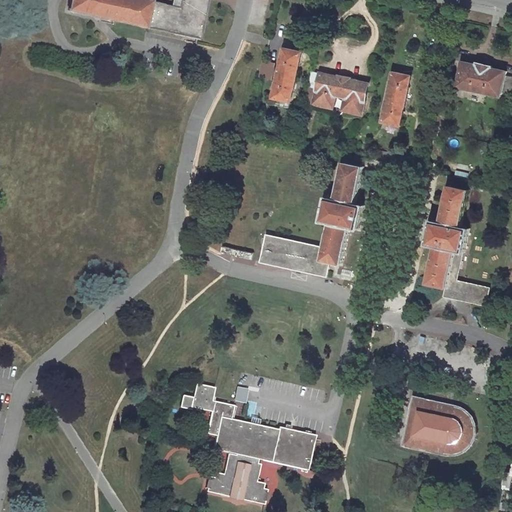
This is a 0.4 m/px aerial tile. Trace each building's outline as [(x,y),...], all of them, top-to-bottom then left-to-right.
[(113,20),(200,39),(208,0),(179,0),(178,7),(147,0),(70,0),(68,10),(113,20)] [(285,48),(274,97),(273,104),(289,108),(291,101),(296,78),(302,52),(285,48)] [(276,63),(264,61),(261,77),(272,79),(276,63)] [(477,64),(463,61),(457,86),(501,96),(502,91),(511,93),(511,88),(511,77),(505,77),(507,71),(492,68),(492,66),(478,63),(477,64)] [(411,76),(394,72),(383,121),(400,125),(411,76)] [(309,87),(305,102),(333,108),(336,95),(345,97),(342,110),(362,114),(369,83),(351,79),(351,78),(339,75),(338,76),(320,73),(317,88),(309,87)] [(404,157),(375,150),(373,160),(402,166),(404,157)] [(345,162),(356,165),(358,156),(347,154),(345,162)] [(322,260),(331,262),(339,264),(343,265),(349,235),(351,228),(359,230),(361,222),(365,223),(368,214),(363,213),(365,205),(356,203),(364,166),(356,165),(345,162),(337,198),(336,201),(327,199),(322,221),(330,223),(330,225),(325,247),(322,260)] [(467,174),(456,171),(455,178),(466,180),(467,174)] [(432,220),(427,245),(436,247),(435,251),(428,283),(447,288),(445,297),(467,302),(486,306),(489,288),(457,281),(460,269),(458,268),(459,263),(461,264),(463,253),(464,253),(470,229),(461,227),(469,190),(450,186),(443,216),(441,222),(432,220)] [(322,260),(325,247),(266,234),(260,263),(327,277),(330,266),(331,262),(322,260)] [(254,254),(222,247),(221,253),(253,260),(254,254)] [(278,430),(230,419),(233,406),(210,401),(212,396),(213,388),(195,384),(192,398),(182,396),(179,408),(190,410),(191,407),(211,412),(206,434),(216,436),(214,444),(237,449),(235,455),(227,453),(222,474),(215,473),(214,478),(209,477),(206,492),(264,505),(267,489),(262,488),(264,483),(256,482),(260,464),(256,464),(257,459),(259,454),(308,465),(314,436),(289,430),(290,426),(285,425),(284,429),(278,428),(278,430)] [(246,390),(237,388),(234,401),(244,403),(246,390)] [(453,405),(414,397),(404,444),(448,454),(453,454),(458,453),(463,451),(467,448),(471,444),(473,440),(475,436),(476,431),(475,426),(474,421),(472,416),(468,412),(464,409),(459,407),(453,405)] [(227,453),(235,455),(237,449),(214,444),(213,450),(227,453)] [(257,459),(307,471),(308,465),(259,454),(257,459)]
